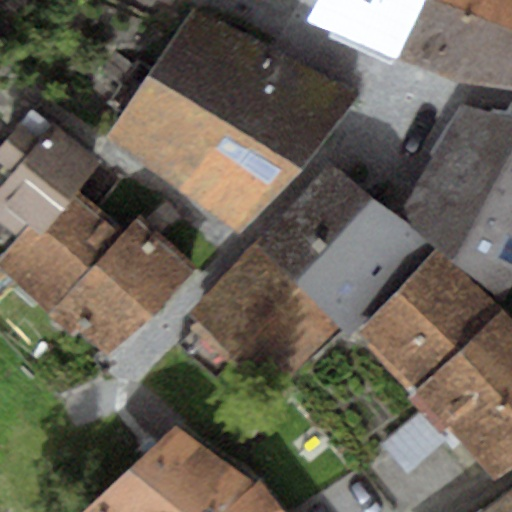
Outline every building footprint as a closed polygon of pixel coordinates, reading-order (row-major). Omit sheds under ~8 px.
[(316,0),(304,24),(399,59),(426,0),(316,0)] [(511,0),(426,0),(399,59),(458,80),(511,89),(511,0)] [(360,95),(194,7),(108,140),(239,229),(301,171),(360,95)] [(437,244),(502,299),(511,279),(511,120),(459,106),(400,212),(437,244)] [(0,222),(24,243),(75,188),(97,159),(32,109),(0,146),(0,157),(15,168),(0,185),(0,222)] [(328,162),(255,243),(341,322),(347,330),(428,244),(328,162)] [(24,243),(1,267),(106,354),(197,268),(136,213),(126,226),(75,188),(24,243)] [(341,322),(255,243),(187,312),(233,360),(254,340),(287,375),(341,322)] [(363,335),(418,392),(498,309),(437,254),(363,335)] [(418,392),(409,398),(496,479),(511,466),(511,320),(498,309),(418,392)] [(416,411),(381,443),(408,473),(443,442),(416,411)] [(176,428),(83,511),(219,511),(253,483),(176,428)] [(219,511),(284,511),(258,478),(253,483),(219,511)] [(511,511),(511,488),(481,511),(511,511)]
